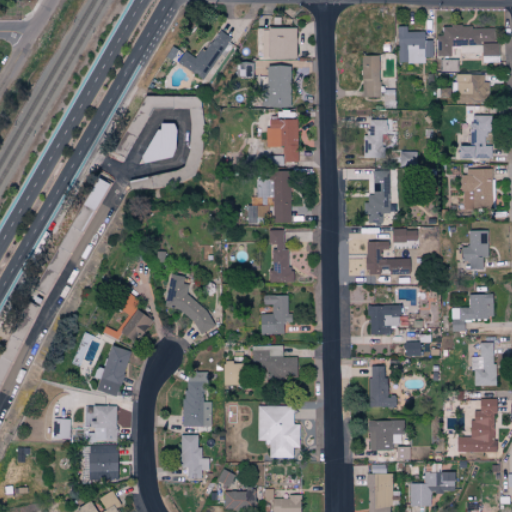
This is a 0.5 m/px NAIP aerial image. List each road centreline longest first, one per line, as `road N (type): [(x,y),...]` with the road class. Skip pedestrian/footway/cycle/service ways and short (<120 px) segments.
road 1 (residential): [(338,511),(329,0)]
road 2 (secondary): [(0,293),(170,0)]
road 3 (secondary): [(142,0),(0,249)]
road 4 (residential): [(167,362),(150,410),(153,495),(162,511)]
